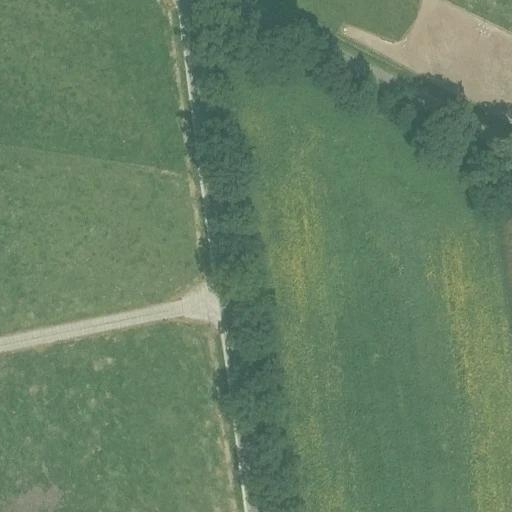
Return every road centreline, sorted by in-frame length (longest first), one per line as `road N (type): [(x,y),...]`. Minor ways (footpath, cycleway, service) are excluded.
road 1 (unclassified): [(253,511),(185,0)]
road 2 (unclassified): [(511,136),(218,0)]
road 3 (unknown): [(224,300),(0,338)]
